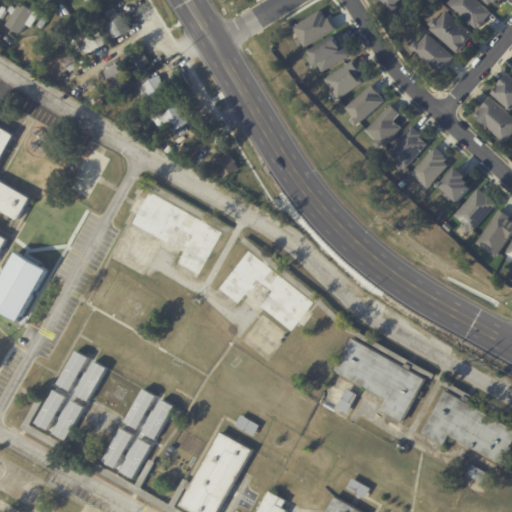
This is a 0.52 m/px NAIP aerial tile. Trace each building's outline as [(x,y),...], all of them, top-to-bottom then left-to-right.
[(381,0),(391,10),(400,0),(381,0)] [(492,14),(484,24),(483,22),(477,29),(448,4),(451,0),(476,0),(493,14),(492,14)] [(25,6),(40,16),(32,29),(27,26),(20,36),(6,27),(13,15),(8,12),(12,6),(17,10),(21,3),(25,6)] [(118,13),(121,18),(124,16),(132,30),(116,40),(108,26),(111,24),(105,14),(115,8),(118,13)] [(293,26),(305,47),(335,30),(323,9),(293,26)] [(474,35),(466,44),(467,45),(459,55),(430,30),(432,27),(429,24),(434,18),(438,21),(446,11),(474,35)] [(43,18),(48,21),(43,29),(38,26),(43,18)] [(107,45),(93,53),(85,41),(78,45),(74,39),(96,26),(107,45)] [(10,34),(16,39),(11,45),(5,40),(10,34)] [(455,58),(443,71),(442,71),(439,74),(410,48),(415,42),(419,45),(428,35),(455,58)] [(339,37),(344,45),(340,48),(346,45),(353,56),(324,74),(319,67),(318,68),(318,67),(314,69),(307,58),(311,56),(309,53),(335,37),(338,36),(339,37)] [(149,60),(151,64),(136,71),(127,55),(142,47),(149,60)] [(161,55),(164,58),(156,65),(153,62),(161,55)] [(355,62),(362,72),(358,75),(364,84),(340,101),(326,81),(354,60),(355,62)] [(113,87),(104,73),(106,72),(104,69),(115,62),(115,63),(118,61),(128,78),(113,87)] [(73,64),(76,70),(70,74),(66,68),(73,64)] [(162,82),(171,98),(156,107),(143,87),(160,76),(162,81),(161,81),(162,82)] [(500,86),(509,76),(511,78),(511,111),(494,96),(501,88),(500,87),(500,86)] [(356,125),(350,119),(354,116),(345,107),(372,83),(380,92),(379,93),(383,97),(382,98),(384,100),(356,125)] [(110,91),(114,96),(109,100),(106,95),(110,91)] [(481,109),(482,109),(481,108),(490,98),(511,116),(511,136),(506,144),(475,118),(481,112),(480,111),(481,109)] [(181,106),(183,110),(181,111),(189,124),(175,133),(169,123),(165,126),(160,118),(160,117),(157,112),(171,103),(174,109),(180,105),(181,106)] [(392,104),(400,112),(394,119),(402,126),(383,146),(365,129),(390,103),(392,104)] [(115,117),(113,122),(107,119),(110,114),(115,117)] [(0,121),(20,133),(0,168),(0,175),(36,196),(22,221),(0,207),(0,229),(16,239),(0,266),(0,121)] [(414,125),(422,133),(420,136),(429,143),(406,168),(404,166),(401,170),(394,163),(397,160),(388,151),(412,124),(414,125)] [(438,149),(446,157),(445,158),(449,161),(446,163),(450,167),(429,190),(412,175),(436,148),(438,149)] [(104,155),(111,160),(89,198),(71,188),(93,149),(104,155)] [(214,164),(229,154),(233,160),(234,159),(236,164),(240,171),(223,180),(218,172),(217,173),(212,165),(214,164)] [(459,171),(468,179),(465,181),(469,185),(468,187),(472,190),(458,205),(454,200),(451,203),(445,197),(447,194),(440,188),(457,169),(459,171)] [(152,190),(146,200),(138,196),(131,209),(138,213),(132,222),(185,252),(180,260),(200,272),(224,231),(152,190)] [(481,191),(488,197),(488,196),(498,206),(474,234),(471,231),(468,235),(461,229),(465,225),(456,217),(480,190),(481,191)] [(502,212),(509,217),(508,218),(511,221),(511,236),(497,259),(477,245),(500,211),(502,212)] [(447,223),(453,228),(449,232),(444,228),(447,223)] [(221,287),(251,249),(318,302),(295,331),(248,295),(242,303),(221,287)] [(0,268),(6,258),(38,277),(35,281),(53,292),(38,319),(20,308),(18,312),(0,301),(0,268)] [(148,303),(143,312),(147,314),(143,321),(139,319),(134,327),(90,301),(105,276),(149,301),(148,303)] [(183,323),(195,331),(180,356),(168,348),(183,323)] [(279,342),(271,351),(255,337),(262,329),(279,342)] [(101,351),(91,345),(97,335),(116,346),(110,356),(101,351)] [(356,336),(431,376),(407,421),(385,409),(391,398),(338,370),(356,336)] [(86,356),(110,370),(68,445),(33,426),(42,409),(41,408),(30,428),(136,488),(147,468),(144,467),(135,484),(101,464),(144,389),(178,408),(148,460),(156,464),(141,491),(170,507),(184,480),(192,485),(222,432),(255,451),(221,511),(185,511),(179,508),(188,491),(186,490),(175,510),(178,511),(166,511),(22,430),(39,399),(46,403),(76,350),(86,356)] [(177,388),(174,392),(156,381),(162,371),(180,382),(177,388)] [(334,387),(353,398),(347,408),(328,397),(334,387)] [(449,389),(511,424),(511,451),(506,462),(456,434),(449,446),(425,432),(449,389)] [(237,426),(242,417),(261,427),(255,438),(236,427),(237,426)] [(473,466),(492,477),(486,487),(467,476),(473,466)] [(373,491),(367,501),(348,490),(354,480),(373,491)] [(288,503),(283,510),(286,511),(258,511),(269,493),(288,503)] [(351,505),(362,511),(327,511),(336,497),(351,505)]
